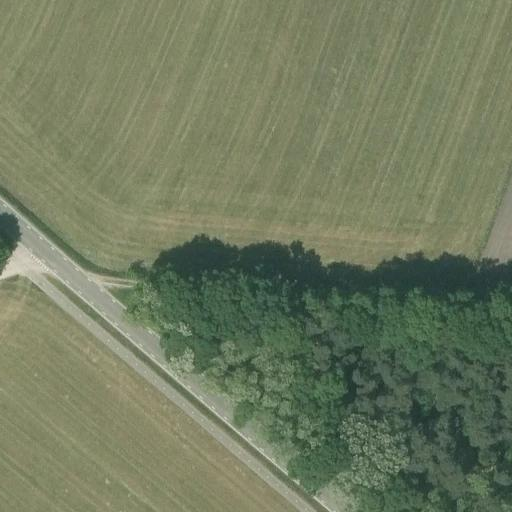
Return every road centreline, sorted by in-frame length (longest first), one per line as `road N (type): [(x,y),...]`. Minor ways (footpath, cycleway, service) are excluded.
road 1 (tertiary): [(350,511),(0,208)]
road 2 (track): [(511,305),(165,287),(74,274)]
